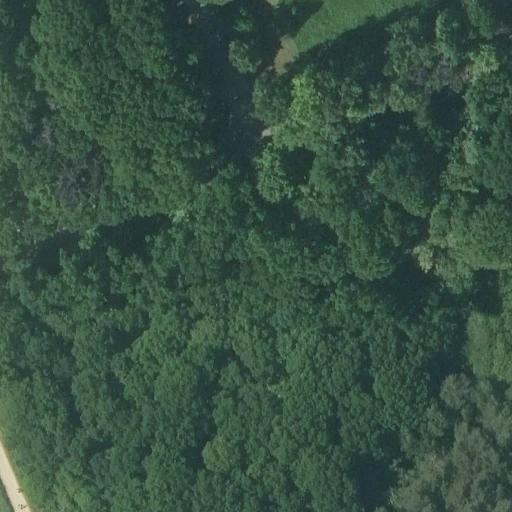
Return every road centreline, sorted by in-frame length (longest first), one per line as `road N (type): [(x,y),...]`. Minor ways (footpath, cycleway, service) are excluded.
road 1 (tertiary): [(0,237),(511,51)]
road 2 (track): [(375,511),(452,384),(480,251),(511,168)]
